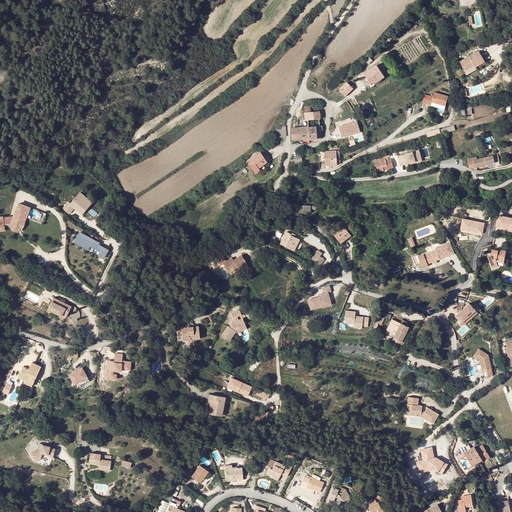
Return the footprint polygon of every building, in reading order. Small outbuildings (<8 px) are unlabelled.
[(460,64),(465,73),(475,68),(475,70),(485,65),(479,54),(460,64)] [(376,66),(364,74),(372,85),(384,77),(376,66)] [(346,83),(339,90),(340,92),(348,85),(346,83)] [(348,85),(340,92),(343,96),(346,94),(347,95),(352,90),(348,85)] [(433,96),(425,94),(422,103),(431,105),(432,102),(445,106),(448,96),(434,93),(433,96)] [(308,127),(316,126),(320,126),(318,111),(305,112),(305,120),(308,120),(308,127)] [(316,126),(308,127),(309,139),(321,139),(320,130),(316,131),(316,126)] [(303,139),(302,127),(291,128),(292,140),(303,139)] [(353,128),(338,132),(341,141),(355,137),(353,128)] [(273,138),(286,136),(285,129),(280,129),(276,130),(276,134),(273,135),(273,138)] [(427,137),(441,134),(439,129),(426,133),(427,137)] [(271,141),(261,148),(263,150),(273,144),(271,141)] [(324,152),(325,161),(331,161),(331,165),(336,164),(336,160),(336,154),(336,151),(324,152)] [(418,151),(402,156),(405,166),(421,161),(418,151)] [(259,152),(247,161),(255,173),(259,170),(258,168),(263,165),(266,162),(259,152)] [(499,162),(498,155),(485,158),(486,165),(495,163),(499,162)] [(385,157),(374,160),(377,172),(384,170),(383,167),(390,165),(388,160),(386,161),(385,157)] [(468,159),(470,168),(486,165),(485,158),(477,159),(476,157),(468,159)] [(266,168),(263,165),(258,168),(259,170),(255,173),(256,175),(266,168)] [(215,179),(217,183),(227,176),(224,172),(215,179)] [(78,190),(63,208),(70,214),(75,208),(81,214),(92,202),(78,190)] [(19,204),(17,210),(24,213),(18,228),(11,225),(13,230),(17,231),(22,229),(30,208),(19,204)] [(31,207),(28,214),(43,220),(46,213),(31,207)] [(3,217),(0,217),(0,230),(5,230),(4,224),(12,223),(11,225),(18,228),(24,213),(17,210),(14,217),(3,218),(3,217)] [(511,228),(511,216),(498,214),(497,219),(492,218),(491,226),(511,228)] [(463,217),(460,230),(483,235),(484,227),(490,229),(491,223),(463,217)] [(350,234),(344,227),(334,235),(341,243),(344,241),(345,240),(344,239),(350,234)] [(78,231),(73,242),(92,251),(94,248),(100,251),(98,255),(104,258),(109,248),(99,243),(100,241),(78,231)] [(292,244),(295,237),(291,235),(291,234),(287,232),(281,243),(289,248),(291,243),(292,244)] [(446,245),(440,247),(444,256),(449,254),(446,245)] [(437,249),(424,254),(428,264),(433,262),(441,259),(440,257),(437,249)] [(498,264),(497,262),(496,260),(505,261),(507,250),(502,249),(502,251),(493,249),(492,254),(488,255),(492,266),(498,264)] [(318,250),(316,253),(313,258),(316,261),(320,256),(322,253),(318,250)] [(238,268),(246,263),(242,254),(234,259),(233,257),(227,261),(224,256),(218,260),(219,261),(216,263),(218,266),(224,263),(228,271),(237,266),(238,268)] [(428,264),(424,254),(418,256),(422,267),(429,265),(428,264)] [(328,286),(321,288),(322,293),(320,294),(320,296),(308,300),(310,310),(320,307),(320,305),(330,302),(327,292),(330,292),(328,286)] [(72,309),(55,299),(49,311),(62,318),(66,311),(70,313),(72,309)] [(470,303),(456,316),(459,319),(457,321),(462,327),(480,310),(475,305),(473,307),(470,303)] [(356,309),(346,308),(345,320),(354,321),(354,325),(362,326),(362,323),(368,324),(369,315),(357,313),(357,315),(355,315),(356,309)] [(239,310),(231,313),(233,318),(241,315),(239,310)] [(241,330),(246,328),(241,315),(233,318),(234,321),(232,322),(229,327),(228,326),(221,335),(229,340),(235,331),(237,335),(242,333),(241,330)] [(379,315),(376,323),(380,324),(381,324),(384,318),(379,315)] [(386,330),(391,332),(396,321),(391,319),(391,320),(388,325),(386,330)] [(400,323),(396,321),(391,332),(395,334),(391,341),(396,343),(398,339),(402,341),(409,326),(400,322),(400,323)] [(198,326),(193,327),(182,328),(183,339),(189,338),(189,335),(194,335),(195,339),(200,339),(199,326),(198,326)] [(480,349),(474,357),(480,361),(483,370),(484,370),(485,377),(494,376),(489,355),(480,349)] [(114,361),(110,360),(110,364),(106,363),(105,374),(112,375),(113,370),(121,371),(121,369),(130,370),(130,362),(122,361),(122,354),(114,353),(114,361)] [(25,380),(33,363),(32,362),(29,369),(23,366),(19,377),(25,380)] [(41,367),(33,363),(25,380),(26,380),(33,383),(41,367)] [(82,367),(69,374),(74,384),(87,376),(82,367)] [(247,396),(252,386),(231,377),(227,386),(233,389),(234,388),(236,389),(235,390),(247,396)] [(6,383),(2,393),(8,395),(12,385),(6,383)] [(256,394),(268,398),(270,393),(258,389),(256,394)] [(226,397),(210,394),(209,399),(213,400),(211,414),(222,416),(226,397)] [(417,396),(407,395),(406,402),(411,403),(409,413),(419,415),(432,422),(438,413),(426,406),(423,411),(420,409),(421,404),(416,403),(417,396)] [(53,457),(55,449),(49,448),(49,447),(42,445),(42,444),(39,444),(38,449),(30,453),(34,459),(41,455),(42,453),(47,455),(47,456),(53,457)] [(483,457),(485,459),(486,460),(490,457),(483,444),(476,449),(481,458),(483,457)] [(476,449),(474,446),(458,456),(466,470),(483,460),(481,458),(476,449)] [(424,460),(417,461),(420,472),(446,466),(444,457),(434,459),(431,447),(422,448),(424,460)] [(102,454),(91,453),(90,463),(99,465),(100,466),(99,469),(110,471),(112,461),(101,459),(102,454)] [(285,466),(271,459),(267,467),(270,468),(268,473),(279,479),(281,473),(285,466)] [(132,463),(123,460),(121,465),(131,468),(132,463)] [(200,465),(192,476),(200,483),(209,472),(200,465)] [(287,467),(284,475),(287,476),(292,466),(289,465),(287,467)] [(232,468),(226,469),(227,479),(227,481),(243,479),(242,468),(232,468)] [(324,482),(311,477),(307,487),(315,490),(320,492),(324,482)] [(333,487),(327,502),(332,505),(334,501),(337,502),(336,504),(341,506),(343,501),(346,502),(350,500),(348,496),(349,496),(345,489),(339,487),(338,489),(333,487)] [(471,494),(462,496),(462,499),(459,500),(459,505),(459,511),(466,511),(465,507),(465,504),(468,504),(468,506),(469,508),(473,507),(471,494)] [(181,502),(173,498),(169,508),(167,511),(185,511),(186,511),(178,509),(181,502)] [(375,499),(366,504),(368,507),(369,507),(370,510),(369,511),(366,511),(384,511),(385,511),(383,508),(382,508),(378,501),(377,502),(375,499)] [(506,511),(511,511),(508,500),(503,501),(499,502),(498,500),(498,499),(494,499),(497,511),(506,511)] [(162,500),(158,511),(165,511),(168,502),(162,500)]
